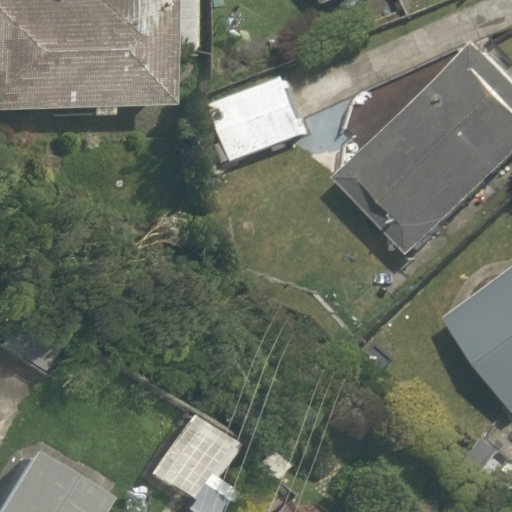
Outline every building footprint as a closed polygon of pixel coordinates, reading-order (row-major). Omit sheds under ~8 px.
[(171,105),(171,52),(197,52),(196,0),(0,0),(0,108),(88,108),(88,116),(111,116),(111,106),(171,105)] [(511,169),(511,57),(495,39),(351,178),(424,254),(511,169)] [(322,138),(305,72),(215,95),(233,161),(322,138)] [(511,279),(462,316),(511,388),(511,279)] [(193,408),(148,474),(187,501),(182,509),(186,511),(229,511),(240,496),(218,481),(244,442),(193,408)] [(95,511),(106,495),(31,448),(0,497),(0,511),(95,511)]
